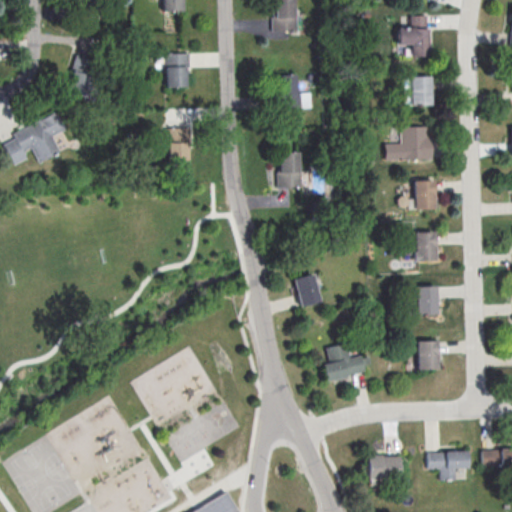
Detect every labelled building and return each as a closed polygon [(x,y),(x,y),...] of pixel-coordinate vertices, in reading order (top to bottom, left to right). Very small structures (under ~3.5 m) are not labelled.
[(72,0),(94,0),(95,16),(73,16),(72,0)] [(161,0),(162,11),(181,10),(181,0),(161,0)] [(293,0),(271,0),(272,9),(268,9),(269,30),(295,29),(293,0)] [(424,14),(406,14),(407,25),(395,26),(396,55),(425,54),(424,14)] [(164,66),(164,86),(184,85),(184,65),(188,65),(188,51),(161,52),(161,66),(164,66)] [(64,90),(83,95),(93,59),(74,54),(64,90)] [(293,72),(275,73),(277,107),(295,106),(293,72)] [(406,74),(426,74),(426,104),(406,104),(406,74)] [(10,135),(53,112),(62,131),(50,137),(58,153),(36,164),(28,149),(20,153),(23,159),(11,165),(1,146),(13,140),(10,135)] [(428,158),(428,133),(424,134),(423,125),(397,126),(398,142),(381,142),(382,159),(428,158)] [(166,142),(167,161),(187,161),(186,141),(190,140),(190,127),(164,127),(164,142),(166,142)] [(273,151),(274,186),(299,186),(298,150),(273,151)] [(409,178),(429,178),(429,208),(409,208),(409,178)] [(409,230),(430,230),(430,260),(409,260),(409,230)] [(309,272),(289,278),(297,305),(317,299),(309,272)] [(412,285),(433,285),(433,314),(412,314),(412,285)] [(413,339),(434,339),(434,369),(413,369),(413,339)] [(347,355),(344,341),(320,347),(324,362),(319,363),(323,379),(363,369),(359,352),(347,355)] [(511,447),(479,448),(479,465),(511,464),(511,447)] [(424,451),(425,468),(437,467),(438,478),(454,477),(454,467),(465,466),(464,449),(424,451)] [(365,453),(366,477),(397,476),(397,454),(379,454),(379,453),(365,453)] [(187,511),(223,490),(235,511),(233,511),(187,511)]
